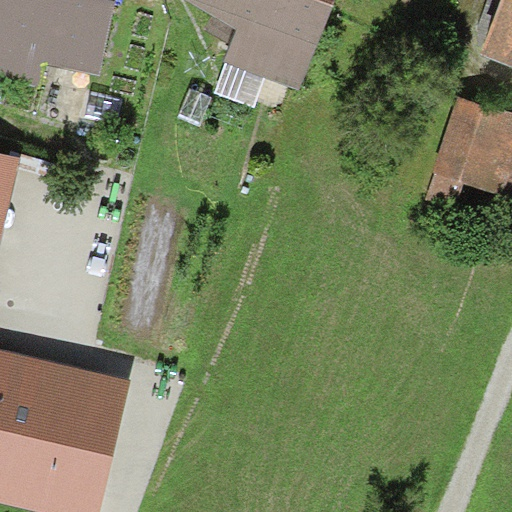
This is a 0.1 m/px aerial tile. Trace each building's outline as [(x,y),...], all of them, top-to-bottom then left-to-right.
[(0,0),(0,79),(41,87),(45,68),(100,79),(115,0),(0,0)] [(335,0),(182,0),(181,4),(237,33),(225,63),(299,91),(335,0)] [(511,72),(511,0),(503,0),(482,61),(511,72)] [(511,115),(459,100),(435,177),(511,200),(511,115)] [(0,252),(20,163),(0,158),(0,507),(21,511),(101,511),(131,383),(0,353),(0,252)]
